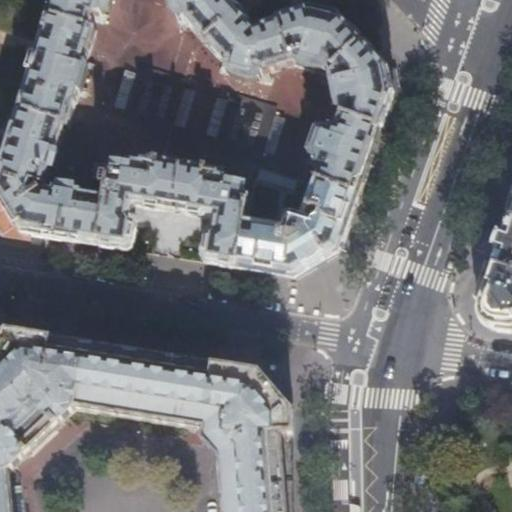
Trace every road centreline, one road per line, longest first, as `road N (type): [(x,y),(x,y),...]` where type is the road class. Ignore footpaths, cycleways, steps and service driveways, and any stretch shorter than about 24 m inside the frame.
road 1 (residential): [(0,280),(405,347)]
road 2 (primary): [(492,47),(405,347)]
road 3 (primary): [(405,347),(384,511)]
